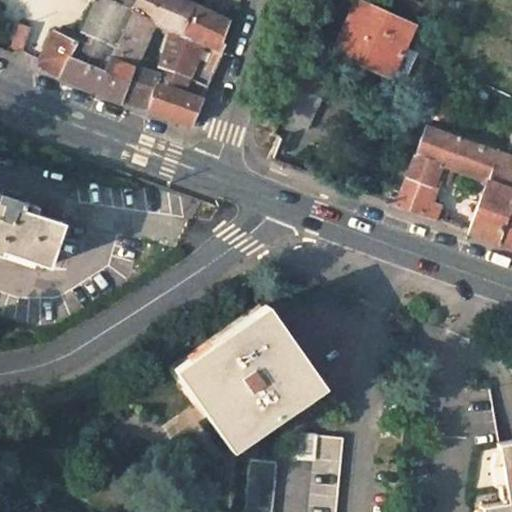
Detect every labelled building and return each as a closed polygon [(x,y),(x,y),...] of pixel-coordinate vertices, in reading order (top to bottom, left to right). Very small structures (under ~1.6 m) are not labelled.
[(94,0),(76,41),(70,56),(106,73),(113,58),(115,52),(133,13),(130,11),(134,0),(94,0)] [(194,6),(181,0),(134,0),(130,11),(133,13),(115,52),(136,60),(155,21),(174,28),(185,32),(194,6)] [(414,26),(357,0),(335,49),(359,61),(360,57),(394,72),(414,26)] [(174,28),(159,74),(149,107),(191,124),(202,98),(183,91),(203,43),(222,51),(224,46),(218,43),(228,21),(194,6),(185,32),(174,28)] [(0,27),(27,38),(35,18),(5,7),(0,18),(0,27)] [(43,70),(61,76),(70,56),(76,41),(56,29),(37,60),(43,70)] [(132,66),(136,60),(115,52),(113,58),(132,66)] [(61,76),(122,100),(143,105),(149,107),(159,74),(132,66),(113,58),(106,73),(70,56),(61,76)] [(331,75),(303,62),(279,115),(307,128),(331,75)] [(447,116),(458,95),(443,87),(432,108),(447,116)] [(511,196),(511,156),(505,154),(424,125),(401,191),(396,205),(444,222),(446,214),(437,211),(439,204),(434,202),(436,196),(431,194),(436,179),(444,182),(449,168),(485,181),(469,231),(497,242),(511,196)] [(381,200),(396,205),(401,191),(385,186),(381,200)] [(0,252),(1,250),(48,266),(63,222),(34,213),(36,206),(11,198),(0,193),(0,252)] [(511,196),(497,242),(511,246),(511,196)] [(267,306),(175,371),(231,452),(323,389),(267,306)] [(314,458),(309,511),(338,511),(345,435),(302,431),(300,457),(314,458)] [(511,511),(511,441),(498,443),(507,502),(481,506),(481,511),(511,511)] [(249,456),(243,511),(272,511),(277,459),(249,456)] [(35,498),(17,462),(0,469),(0,496),(7,511),(35,498)]
